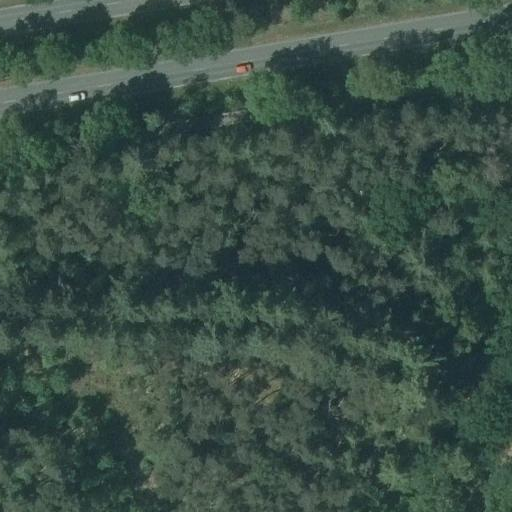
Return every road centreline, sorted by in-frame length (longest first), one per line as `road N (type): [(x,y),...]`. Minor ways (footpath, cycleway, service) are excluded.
road 1 (track): [(499,511),(486,462),(430,381),(402,363),(275,314),(0,308)]
road 2 (primary): [(0,104),(511,18)]
road 3 (track): [(5,308),(118,511)]
road 4 (primary): [(139,0),(0,23)]
